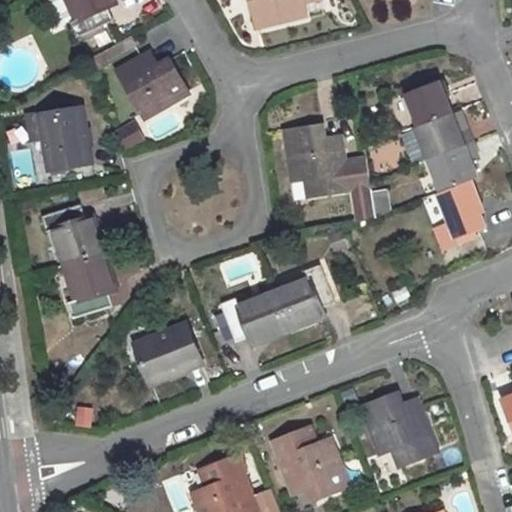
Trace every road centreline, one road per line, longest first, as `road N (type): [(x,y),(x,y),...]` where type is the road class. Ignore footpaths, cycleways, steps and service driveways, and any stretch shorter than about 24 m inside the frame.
road 1 (residential): [(0,489),(103,457),(441,322)]
road 2 (residential): [(224,140),(164,166),(151,202),(159,235),(193,244),(243,226),(256,186),(251,165)]
road 3 (residential): [(476,25),(250,79),(239,75)]
road 4 (residential): [(499,511),(441,322)]
